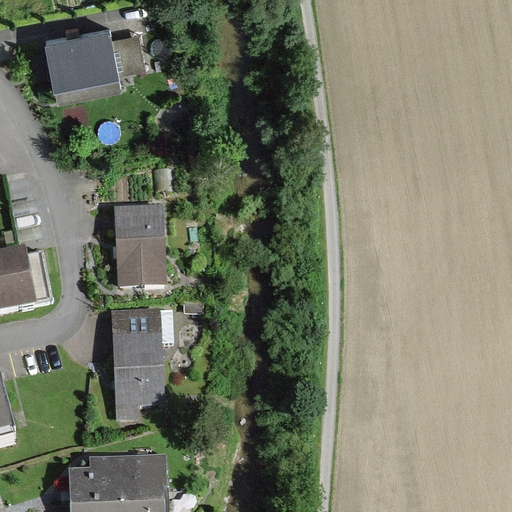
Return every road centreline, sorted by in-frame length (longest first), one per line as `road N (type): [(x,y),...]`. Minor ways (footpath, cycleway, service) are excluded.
road 1 (track): [(328,511),(341,357),(324,87),(309,0)]
road 2 (residential): [(0,83),(41,139),(63,191),(78,289),(60,329),(0,342)]
